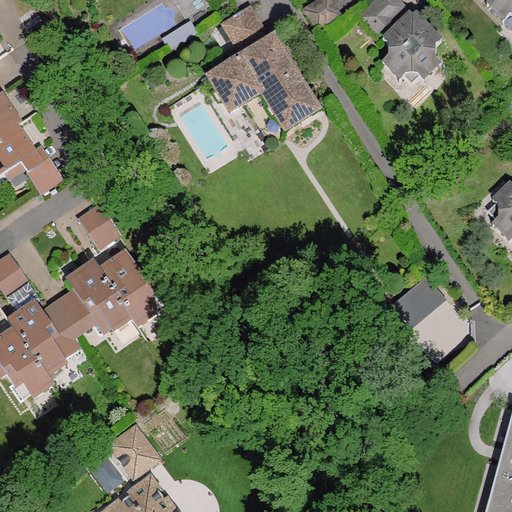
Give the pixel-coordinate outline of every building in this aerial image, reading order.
[(342,17),(329,0),(320,0),(303,13),(318,34),(342,17)] [(379,0),(359,19),(376,36),(404,9),(395,0),(379,0)] [(511,0),(490,0),(492,2),(489,5),(511,30),(511,0)] [(266,37),(249,10),(222,27),(240,54),(266,37)] [(384,65),(398,80),(402,77),(411,87),(420,78),(423,82),(439,67),(433,61),(434,48),(440,42),(414,17),(411,19),(408,17),(384,40),(389,46),(388,61),(384,65)] [(316,113),(269,41),(206,82),(227,114),(258,94),(284,134),(316,113)] [(0,180),(6,177),(14,186),(27,177),(40,195),(62,178),(39,148),(33,153),(16,130),(22,125),(0,93),(0,180)] [(511,187),(494,203),(498,207),(488,215),(497,223),(493,226),(509,244),(511,240),(511,187)] [(120,237),(99,208),(79,222),(100,252),(120,237)] [(39,301),(10,258),(0,264),(0,289),(18,315),(34,305),(39,301)] [(12,332),(0,339),(0,370),(15,393),(22,388),(32,403),(53,389),(47,381),(83,357),(75,344),(95,330),(103,342),(128,325),(135,335),(163,317),(123,258),(98,274),(93,266),(66,284),(74,296),(42,317),(34,305),(18,315),(6,323),(12,332)] [(445,303),(426,281),(393,308),(411,331),(445,303)] [(511,511),(511,428),(490,511),(511,511)] [(134,430),(106,450),(131,483),(159,463),(134,430)] [(174,511),(149,479),(104,511),(174,511)]
